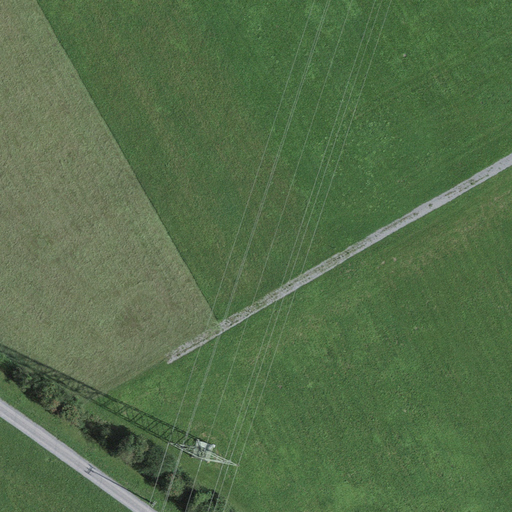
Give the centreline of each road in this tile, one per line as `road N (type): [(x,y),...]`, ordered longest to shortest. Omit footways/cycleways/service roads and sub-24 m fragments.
road 1 (track): [(511,175),(111,411)]
road 2 (track): [(145,511),(0,407)]
